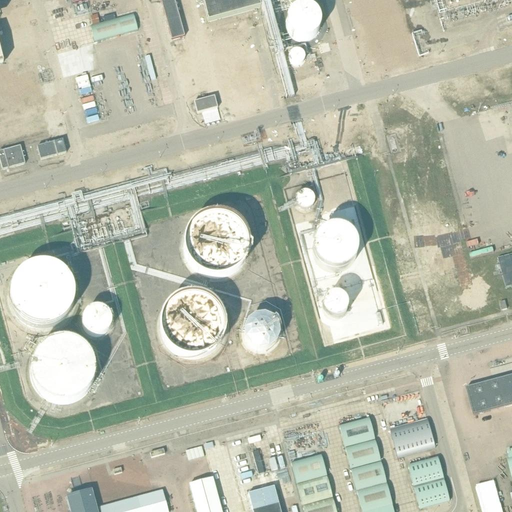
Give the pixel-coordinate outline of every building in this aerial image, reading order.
[(160,0),(171,40),(184,37),(173,0),(160,0)] [(202,0),(208,22),(260,8),(257,0),(202,0)] [(66,9),(70,19),(80,15),(76,5),(66,9)] [(286,24),(287,31),(290,36),(294,40),(300,42),(306,42),(311,40),(316,36),(319,31),(320,26),(319,21),(318,16),(314,12),(310,9),(303,8),(297,9),(291,12),(287,18),(286,24)] [(133,15),(89,27),(93,42),(137,30),(133,15)] [(54,23),(58,46),(69,44),(65,21),(54,23)] [(66,77),(143,56),(137,33),(60,54),(66,77)] [(289,52),(289,55),(292,59),(296,60),(300,60),(303,57),(304,53),(303,48),(299,46),(295,45),(292,47),(290,49),(289,52)] [(197,115),(217,109),(214,98),(194,104),(197,115)] [(325,132),(327,138),(333,136),(331,130),(325,132)] [(40,161),(66,154),(62,141),(37,148),(40,161)] [(0,163),(2,171),(24,165),(20,148),(0,152),(0,163)] [(291,203),(292,207),(295,212),(299,215),(304,216),(310,215),(314,211),(317,207),(317,202),(316,197),(313,193),(308,190),(304,190),(299,191),(295,194),(292,198),(291,203)] [(250,254),(250,249),(250,243),(249,237),(246,232),(243,228),(239,224),(235,220),(230,218),(224,216),(219,215),(213,216),(207,217),(202,219),(197,222),(193,226),(190,230),(187,235),(185,240),(184,246),(184,251),(185,257),(187,262),(190,267),(193,271),(197,275),(202,278),(207,280),(213,281),(219,282),(224,281),(230,279),(235,277),(239,273),(243,269),(246,265),(249,260),(250,254)] [(511,247),(500,251),(506,279),(511,277),(511,247)] [(11,302),(13,309),(18,316),(24,321),(31,324),(38,326),(46,326),(53,324),(60,320),(66,315),(70,309),(73,302),(74,294),(73,286),(70,279),(66,273),(60,268),(53,264),(45,262),(38,262),(30,264),(23,268),(18,273),(13,279),(11,287),(10,294),(11,302)] [(324,281),(316,301),(334,308),(342,288),(324,281)] [(226,337),(227,331),(226,326),(225,320),(222,315),(219,310),(215,306),(210,303),(205,300),(199,299),(194,298),(188,299),(182,300),(177,303),(172,306),(168,310),(165,315),(162,320),(161,326),(160,331),(161,337),(162,343),(165,348),(168,353),(172,357),(177,360),(182,363),(188,364),(194,365),(199,364),(205,363),(210,360),(215,357),(219,353),(222,348),(225,343),(226,337)] [(84,331),(86,335),(90,338),(95,339),(100,339),(105,337),(109,333),(111,329),(112,324),(110,319),(108,315),(103,312),(99,310),(94,311),(89,313),(85,316),(83,321),(82,326),(84,331)] [(244,330),(244,336),(247,341),(251,346),(256,348),(262,349),(268,347),(272,344),(276,339),(277,334),(277,328),(275,322),(270,318),(265,316),(259,315),(254,317),(249,320),(245,325),(244,330)] [(94,380),(94,374),(94,369),(92,363),(90,358),(87,354),(83,350),(79,347),(74,344),(69,343),(63,342),(58,342),(52,343),(47,345),(43,348),(39,352),(35,356),(32,361),(31,366),(30,371),(30,377),(31,382),(32,387),(35,392),(39,396),(43,400),(47,403),(52,405),(58,406),(63,406),(69,406),(74,404),(79,401),(83,398),(87,394),(90,390),(92,385),(94,380)] [(474,416),(511,405),(511,376),(467,388),(474,416)] [(342,445),(372,437),(366,416),(336,424),(342,445)] [(350,469),(380,461),(374,440),(344,448),(350,469)] [(249,456),(246,446),(234,450),(237,460),(249,456)] [(151,458),(165,455),(163,450),(150,454),(151,458)] [(296,483),(326,475),(320,454),(290,462),(296,483)] [(413,487),(443,480),(437,459),(408,467),(413,487)] [(287,461),(282,462),(285,474),(290,473),(287,461)] [(273,476),(279,474),(275,463),(270,465),(273,476)] [(356,491),(386,484),(381,463),(351,471),(356,491)] [(250,466),(240,467),(242,479),(252,478),(250,466)] [(303,507),(332,499),(327,477),(297,486),(303,507)] [(189,485),(196,511),(221,511),(212,479),(189,485)] [(419,510),(449,503),(443,482),(413,490),(419,510)] [(361,511),(369,511),(392,506),(386,484),(357,492),(361,511)] [(167,511),(162,491),(96,509),(91,490),(65,497),(69,511),(167,511)] [(303,511),(335,511),(332,499),(303,507),(303,511)]
